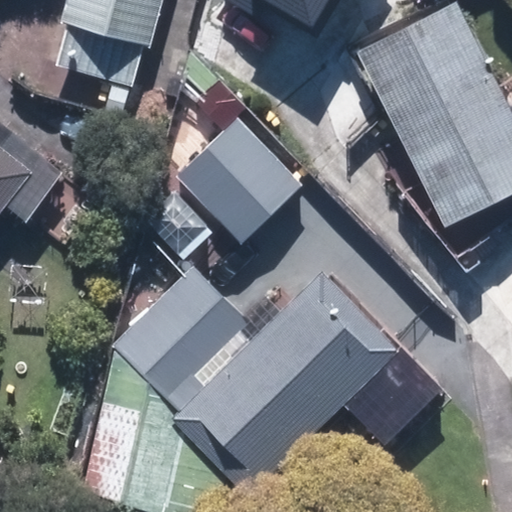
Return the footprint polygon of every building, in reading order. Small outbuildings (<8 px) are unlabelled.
[(131,86),(153,0),(68,0),(51,65),(131,86)] [(218,0),(250,19),(258,6),(297,29),(313,0),(218,0)] [(511,186),(511,134),(447,2),(347,51),(433,225),(511,186)] [(236,119),(172,178),(233,245),(298,186),(236,119)] [(0,208),(17,222),(55,173),(0,130),(0,208)] [(146,511),(206,511),(218,477),(237,496),(388,350),(312,273),(273,311),(266,304),(246,323),(190,266),(108,345),(78,490),(146,511)]
